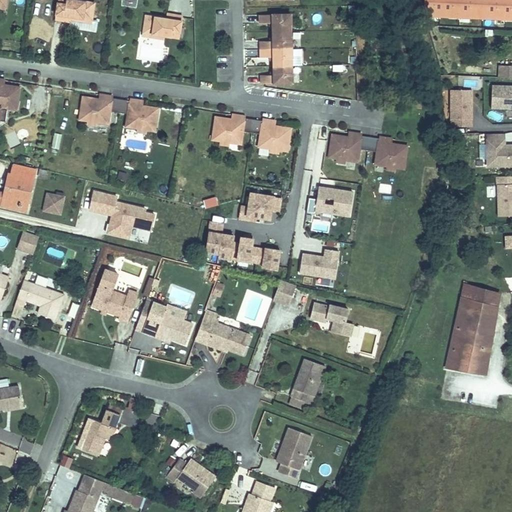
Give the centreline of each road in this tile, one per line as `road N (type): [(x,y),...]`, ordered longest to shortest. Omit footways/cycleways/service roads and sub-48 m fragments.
road 1 (residential): [(0,65),(226,99),(238,84),(236,0)]
road 2 (residential): [(221,418),(174,396),(75,372)]
